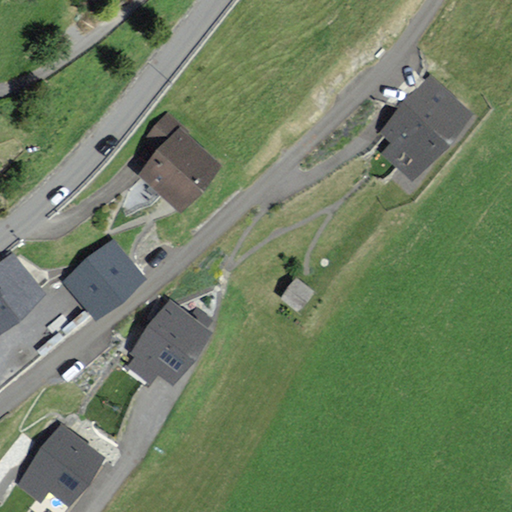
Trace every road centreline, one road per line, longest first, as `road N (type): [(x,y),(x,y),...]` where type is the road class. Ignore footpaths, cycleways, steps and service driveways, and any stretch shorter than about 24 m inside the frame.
road 1 (residential): [(0,404),(307,144),(434,0)]
road 2 (residential): [(218,0),(96,148),(0,241)]
road 3 (residential): [(0,90),(59,63),(139,0)]
